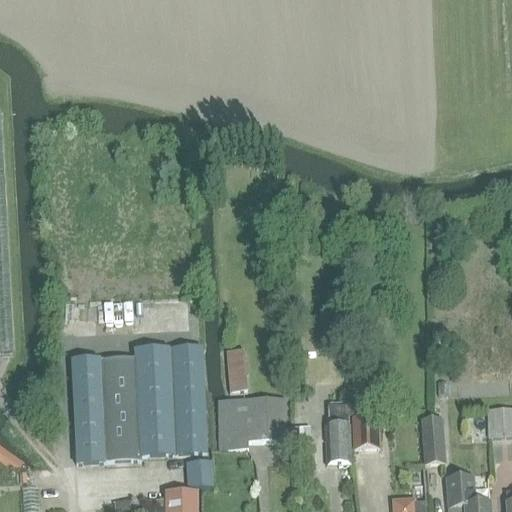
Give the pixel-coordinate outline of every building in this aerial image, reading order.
[(0,115),(0,355),(14,355),(1,115),(0,115)] [(135,363),(72,366),(75,432),(77,467),(107,466),(141,464),(141,460),(174,458),(209,456),(204,351),(135,354),(135,363)] [(227,355),(230,396),(248,394),(245,354),(227,355)] [(288,403),(248,404),(249,446),(288,446),(288,403)] [(511,413),(489,414),(490,442),(511,441),(511,413)] [(354,423),(355,454),(380,453),(379,422),(354,423)] [(423,425),(426,469),(446,467),(442,423),(423,425)] [(326,430),(328,470),(352,469),(350,429),(326,430)] [(186,467),(187,492),(213,491),(212,465),(186,467)] [(491,511),(491,507),(477,508),(475,481),(447,483),(449,511),(491,511)] [(165,496),(164,511),(199,511),(199,495),(165,496)]
